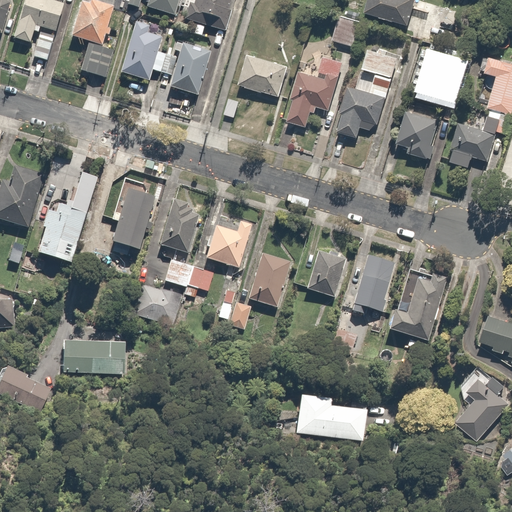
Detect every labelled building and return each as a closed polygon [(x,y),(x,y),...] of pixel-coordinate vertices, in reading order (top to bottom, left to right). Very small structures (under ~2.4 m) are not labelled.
[(13,2),(3,0),(0,0),(0,34),(3,36),(13,2)] [(51,0),(26,0),(20,21),(15,38),(34,43),(39,27),(57,32),(65,4),(51,0)] [(115,34),(105,31),(114,3),(101,0),(80,0),(71,34),(102,43),(112,46),(115,34)] [(145,0),(143,7),(177,18),(182,0),(145,0)] [(194,0),(194,2),(189,0),(183,20),(188,22),(222,31),(231,0),(194,0)] [(413,0),(369,0),(366,14),(407,25),(413,0)] [(433,2),(424,0),(416,0),(414,13),(430,17),(433,2)] [(360,21),(339,15),(331,38),(353,45),(360,21)] [(167,54),(159,51),(166,29),(137,19),(120,71),(149,81),(152,72),(160,75),(167,54)] [(56,34),(40,31),(34,57),(50,60),(56,34)] [(116,49),(88,42),(81,70),(109,77),(116,49)] [(211,52),(183,43),(169,86),(197,95),(211,52)] [(291,96),(293,97),(285,122),(308,130),(317,105),(330,109),(345,62),(306,49),(291,96)] [(337,119),(341,120),(338,130),(357,136),(360,126),(377,131),(398,59),(369,50),(363,69),(376,73),(371,92),(347,85),(337,119)] [(249,52),(239,84),(280,97),(290,64),(249,52)] [(467,71),(461,69),(465,60),(446,53),(443,62),(435,59),(431,72),(426,70),(419,88),(450,100),(451,95),(457,97),(467,71)] [(511,116),(511,61),(484,53),(479,70),(497,75),(480,126),(506,135),(511,116)] [(239,102),(227,99),(224,114),(236,117),(239,102)] [(409,106),(398,144),(407,147),(405,155),(432,163),(446,117),(409,106)] [(470,167),(474,157),(487,162),(497,135),(459,122),(450,148),(455,150),(452,160),(470,167)] [(43,177),(12,169),(9,181),(2,179),(0,186),(0,220),(30,228),(43,177)] [(55,210),(52,209),(48,208),(42,226),(46,227),(39,253),(72,263),(98,176),(83,172),(73,206),(58,202),(55,210)] [(156,199),(128,190),(113,240),(141,249),(156,199)] [(189,255),(202,209),(170,200),(157,246),(189,255)] [(253,225),(240,221),(238,229),(214,222),(204,259),(241,270),(253,225)] [(26,243),(14,239),(8,261),(20,264),(26,243)] [(335,301),(347,260),(316,250),(304,292),(335,301)] [(369,309),(382,313),(398,262),(367,252),(350,308),(367,313),(369,309)] [(277,309),(291,265),(259,254),(245,299),(277,309)] [(186,287),(193,264),(171,258),(165,280),(186,287)] [(216,271),(193,264),(186,287),(184,295),(195,298),(198,290),(210,293),(216,271)] [(406,315),(394,312),(389,331),(429,341),(445,277),(432,274),(430,282),(415,278),(406,315)] [(182,292),(144,282),(135,318),(173,328),(182,294),(182,292)] [(236,290),(226,288),(223,302),(233,304),(236,290)] [(511,297),(497,293),(481,341),(490,344),(488,350),(504,356),(506,351),(510,353),(508,359),(511,360),(511,297)] [(0,329),(13,328),(12,320),(20,320),(18,297),(0,298),(0,329)] [(251,304),(235,301),(230,325),(247,328),(251,304)] [(366,335),(336,327),(327,360),(357,368),(366,335)] [(127,342),(64,341),(64,376),(126,376),(127,342)] [(55,389),(6,363),(0,374),(0,394),(41,416),(55,389)] [(508,386),(492,374),(486,382),(477,376),(463,393),(474,401),(456,423),(481,442),(511,403),(502,395),(508,386)] [(333,405),(334,398),(300,394),(295,433),(364,441),(368,402),(351,400),(350,407),(333,405)] [(511,444),(500,452),(511,470),(511,444)]
